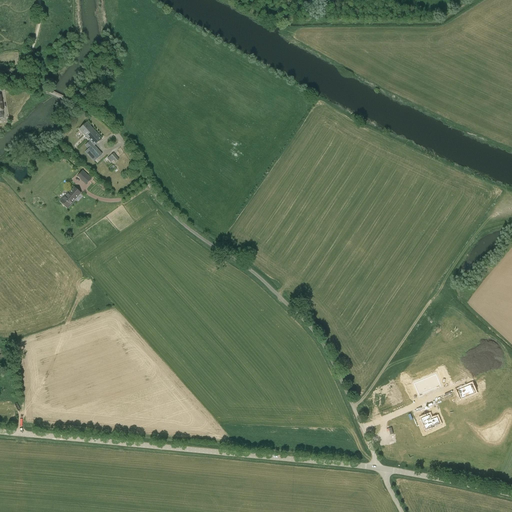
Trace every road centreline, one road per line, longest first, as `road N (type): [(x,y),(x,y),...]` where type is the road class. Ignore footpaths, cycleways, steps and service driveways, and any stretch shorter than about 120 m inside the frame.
road 1 (unclassified): [(380,468),(308,324),(162,206),(101,118),(46,91)]
road 2 (unclassified): [(380,468),(0,431)]
road 3 (unclassified): [(511,494),(380,468)]
